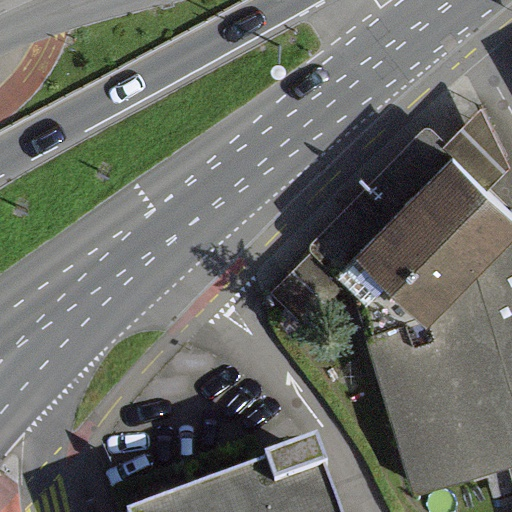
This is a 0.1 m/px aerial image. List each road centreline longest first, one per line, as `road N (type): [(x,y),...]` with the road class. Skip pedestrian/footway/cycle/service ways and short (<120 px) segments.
road 1 (primary): [(146,241),(452,0)]
road 2 (primary): [(288,0),(0,158)]
road 3 (residential): [(50,511),(46,440),(67,334)]
road 4 (tertiary): [(0,317),(146,241)]
road 5 (primary): [(67,334),(146,241)]
